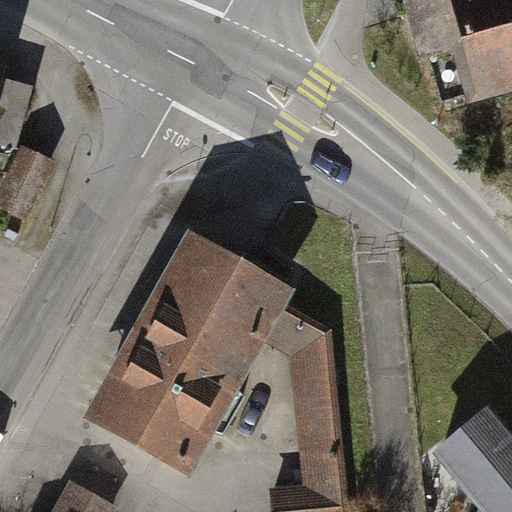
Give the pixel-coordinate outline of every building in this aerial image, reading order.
[(511,0),(412,0),(427,51),(435,48),(448,97),(469,91),(471,99),(511,87),(511,0)] [(43,59),(0,49),(0,179),(14,182),(43,59)] [(320,300),(211,240),(108,425),(199,473),(269,339),(300,353),(306,491),(272,494),(274,511),(360,511),(344,342),(308,321),(320,300)] [(511,511),(511,427),(494,405),(436,453),(484,511),(511,511)] [(119,511),(79,486),(61,511),(119,511)]
